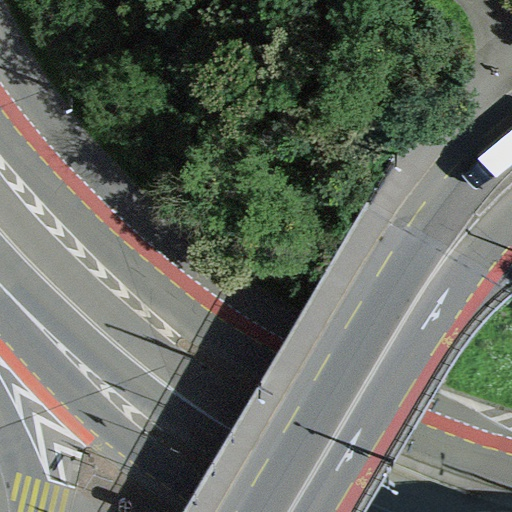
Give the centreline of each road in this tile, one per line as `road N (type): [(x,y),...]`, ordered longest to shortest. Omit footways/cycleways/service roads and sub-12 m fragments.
road 1 (secondary): [(511,466),(428,432),(237,317),(143,245),(62,168),(0,90)]
road 2 (primary): [(404,511),(231,428),(65,296)]
road 3 (primary): [(289,511),(443,254)]
road 4 (secondary): [(65,296),(97,370),(152,458),(218,511)]
road 5 (secondary): [(30,262),(37,511)]
road 6 (primary): [(511,138),(464,202),(443,254)]
